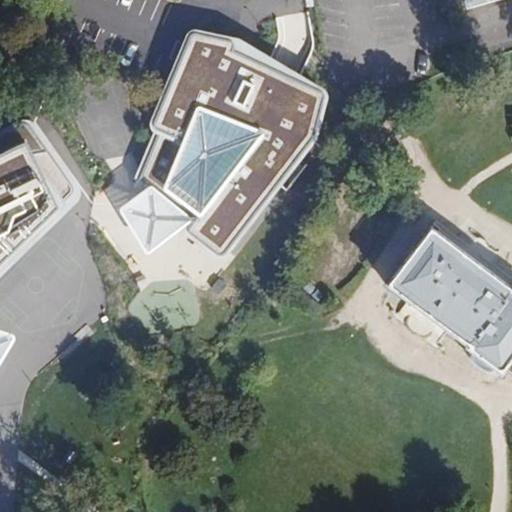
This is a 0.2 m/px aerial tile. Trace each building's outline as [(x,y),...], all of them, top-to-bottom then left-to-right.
[(65,0),(64,3),(81,10),(85,0),(65,0)] [(145,138),(129,182),(189,221),(176,239),(211,263),(309,143),(319,96),(229,41),(181,35),(141,126),(145,138)] [(0,272),(55,208),(16,145),(0,153),(0,272)] [(185,222),(140,192),(110,213),(138,257),(185,222)] [(511,289),(510,290),(430,229),(388,284),(469,345),(467,348),(472,352),(478,365),(484,370),(495,369),(501,373),(511,359),(511,289)]
